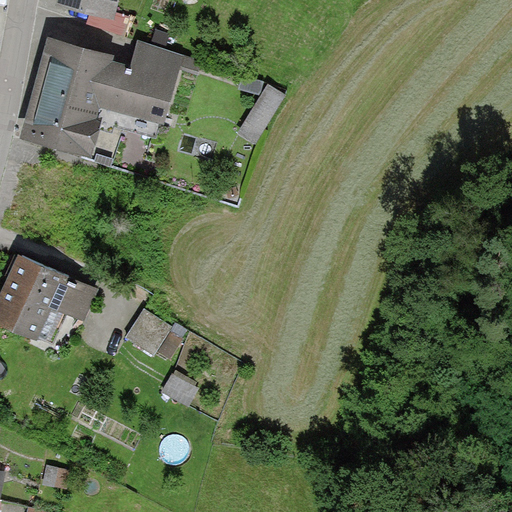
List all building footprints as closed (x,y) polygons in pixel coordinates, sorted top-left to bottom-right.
[(110,4),(92,0),(89,0),(85,20),(123,30),(129,9),(110,4)] [(166,73),(140,66),(102,55),(104,49),(47,33),(21,124),(85,142),(93,113),(150,129),(166,73)] [(140,66),(166,73),(174,46),(148,38),(140,66)] [(284,94),(269,85),(240,134),(255,143),(284,94)] [(84,168),(45,155),(28,207),(67,220),(84,168)] [(50,296),(70,304),(85,311),(97,282),(19,248),(0,290),(0,317),(34,332),(50,296)] [(50,296),(34,332),(54,341),(70,304),(50,296)] [(160,350),(174,327),(146,309),(128,337),(157,355),(160,350)] [(174,327),(160,350),(173,358),(191,329),(178,321),(174,327)] [(201,384),(176,369),(164,390),(189,404),(201,384)] [(83,407),(75,402),(67,414),(76,419),(83,407)] [(68,469),(51,466),(47,484),(64,487),(68,469)]
